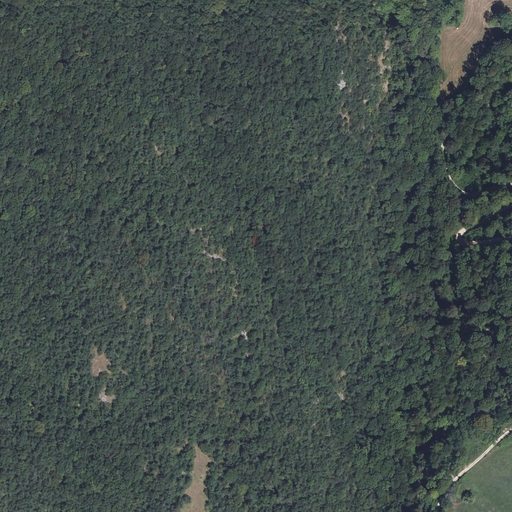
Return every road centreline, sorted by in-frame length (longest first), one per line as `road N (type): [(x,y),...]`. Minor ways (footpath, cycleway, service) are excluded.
road 1 (track): [(494,101),(447,132),(444,166),(463,191),(511,182)]
road 2 (track): [(511,202),(457,237),(511,235)]
